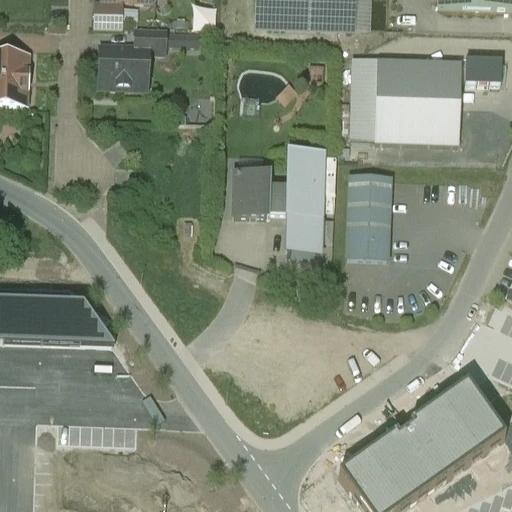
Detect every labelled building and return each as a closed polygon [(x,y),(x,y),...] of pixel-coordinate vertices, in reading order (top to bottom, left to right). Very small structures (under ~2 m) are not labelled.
[(374,34),(375,0),(333,0),(334,2),(344,3),(343,32),(374,34)] [(511,0),(438,0),(438,18),(511,20),(511,0)] [(165,38),(135,37),(135,55),(147,56),(147,60),(164,61),(164,52),(196,53),(196,42),(165,40),(165,38)] [(135,55),(100,54),(99,94),(146,96),(147,60),(147,56),(135,55)] [(26,63),(0,62),(0,110),(24,112),(25,96),(27,96),(28,79),(26,79),(26,63)] [(460,72),(378,69),(377,110),(459,112),(460,72)] [(459,112),(377,110),(375,150),(457,153),(459,112)] [(244,120),(243,145),(261,146),(262,121),(244,120)] [(321,160),(289,159),(288,197),(266,197),(266,220),(287,221),(287,226),(319,227),(321,160)] [(267,182),(235,181),(234,224),(265,225),(266,220),(266,197),(267,182)] [(390,186),(349,184),(346,266),(387,268),(390,186)] [(258,243),(281,244),(282,229),(258,228),(258,243)] [(78,310),(0,304),(0,366),(73,372),(78,310)] [(408,432),(411,437),(396,447),(430,497),(466,472),(429,418),(408,432)]
